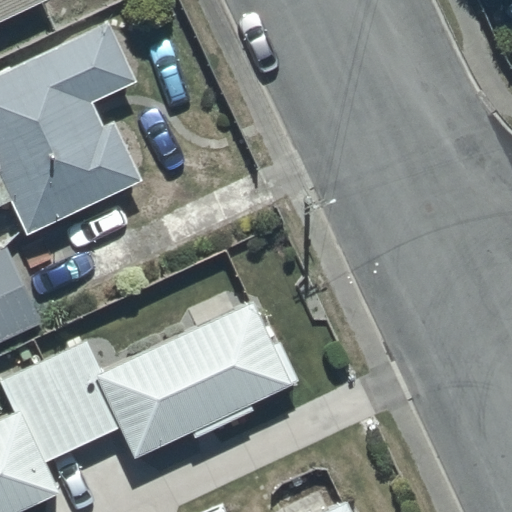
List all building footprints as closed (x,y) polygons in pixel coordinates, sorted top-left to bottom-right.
[(0,0),(0,17),(37,0),(0,0)] [(0,200),(8,196),(27,233),(142,174),(112,114),(102,119),(91,98),(136,75),(104,13),(0,66),(0,200)] [(4,245),(0,246),(0,338),(38,321),(4,245)] [(14,407),(0,413),(0,511),(8,511),(58,489),(45,459),(121,423),(135,453),(190,427),(193,435),(252,407),(249,401),(297,378),(279,340),(272,343),(251,299),(100,370),(85,337),(0,377),(14,407)] [(351,511),(346,501),(323,511),(351,511)]
